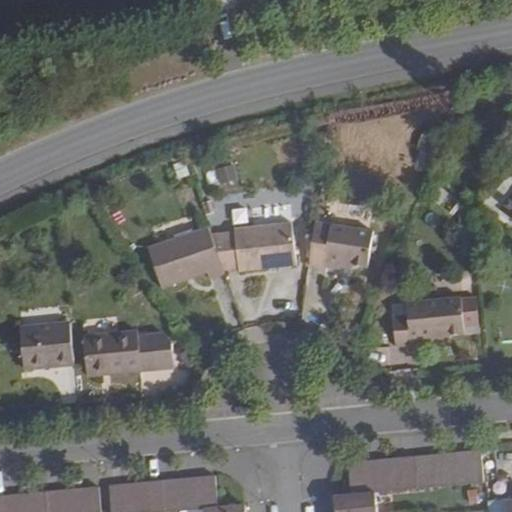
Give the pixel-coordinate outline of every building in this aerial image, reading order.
[(511,201),(503,214),(511,220),(511,201)] [(375,231),(319,221),(312,266),(356,273),(357,265),(370,267),(375,231)] [(219,245),(229,275),(262,270),(292,266),(300,265),(295,222),(239,230),(240,242),(219,245)] [(219,245),(213,228),(153,248),(167,287),(211,274),(214,280),(229,275),(219,245)] [(464,334),(482,333),(478,297),(461,298),(464,334)] [(447,336),(464,334),(461,298),(407,304),(408,317),(393,318),(396,348),(448,343),(447,336)] [(77,363),(73,321),(24,325),(25,337),(26,352),(27,367),(77,363)] [(90,375),(159,369),(158,347),(173,345),(164,333),(139,336),(139,331),(87,336),(90,375)] [(26,352),(25,337),(15,338),(16,353),(26,352)] [(158,347),(159,369),(175,367),(173,345),(158,347)] [(193,366),(200,361),(192,350),(185,355),(193,366)] [(485,484),(482,452),(469,453),(472,485),(485,484)] [(472,485),(469,453),(455,454),(458,487),(472,485)] [(458,487),(455,454),(442,456),(445,488),(458,487)] [(445,488),(442,456),(428,457),(431,489),(445,488)] [(431,489),(428,457),(415,458),(418,490),(431,489)] [(418,490),(415,458),(402,460),(405,491),(418,490)] [(405,491),(402,460),(389,461),(392,493),(405,491)] [(392,493),(389,461),(376,462),(379,494),(392,493)] [(379,494),(376,462),(363,463),(366,495),(375,494),(379,494)] [(336,511),(376,511),(375,494),(366,495),(363,463),(349,464),(352,496),(335,497),(336,511)] [(246,511),(246,506),(219,508),(216,477),(202,479),(205,510),(204,511),(246,511)] [(205,510),(202,479),(188,480),(191,511),(205,510)] [(191,511),(188,480),(175,481),(178,511),(190,511),(191,511)] [(178,511),(175,481),(162,482),(165,511),(178,511)] [(165,511),(162,482),(149,484),(151,511),(165,511)] [(151,511),(149,484),(136,485),(138,511),(151,511)] [(138,511),(136,485),(123,486),(125,511),(138,511)] [(125,511),(123,486),(110,487),(112,511),(125,511)] [(102,511),(100,488),(86,490),(88,511),(102,511)] [(88,511),(86,490),(72,491),(74,511),(88,511)] [(74,511),(72,491),(59,492),(60,511),(74,511)] [(60,511),(59,492),(46,494),(47,511),(60,511)] [(47,511),(46,494),(33,495),(34,511),(47,511)] [(34,511),(33,495),(20,496),(21,511),(34,511)] [(21,511),(20,496),(7,497),(8,511),(21,511)] [(0,511),(8,511),(7,497),(0,497),(0,511)]
